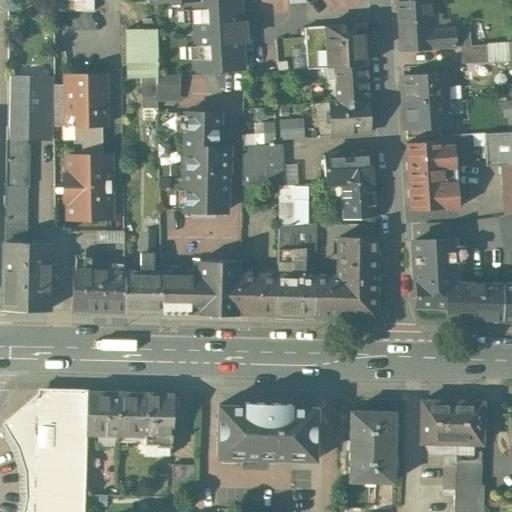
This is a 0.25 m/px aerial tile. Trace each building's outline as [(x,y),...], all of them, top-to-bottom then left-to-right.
[(192,0),(196,70),(242,68),(240,42),(244,41),(243,23),(239,24),(237,0),(192,0)] [(280,12),(279,0),(260,0),(261,12),(280,12)] [(399,32),(429,30),(427,0),(418,0),(397,1),(399,32)] [(360,24),(306,28),(302,28),(305,68),(320,68),(333,67),(365,65),(362,24),(360,24)] [(469,27),(453,28),(454,46),(460,46),(470,45),(470,44),(469,27)] [(429,30),(399,32),(400,49),(454,46),(453,28),(429,30)] [(487,43),(470,44),(470,45),(460,46),(461,65),(488,63),(487,43)] [(156,50),(126,52),(127,78),(156,78),(156,50)] [(365,65),(333,67),(335,93),(328,93),(328,101),(367,99),(365,65)] [(305,68),(281,70),(281,82),(314,80),(314,75),(320,75),(320,68),(305,68)] [(447,73),(401,76),(403,103),(441,101),(440,88),(447,87),(447,73)] [(185,74),(162,74),(162,100),(185,101),(185,74)] [(106,75),(72,76),(72,85),(53,85),(53,126),(73,126),(101,125),(107,125),(106,75)] [(25,79),(17,78),(13,83),(11,84),(11,85),(7,85),(7,126),(5,126),(5,162),(28,163),(29,145),(24,141),(24,138),(47,139),(48,85),(31,85),(30,83),(29,83),(25,79)] [(367,99),(328,101),(330,135),(369,133),(367,99)] [(441,101),(403,103),(405,130),(450,127),(449,115),(442,116),(441,101)] [(218,113),(185,113),(183,211),(225,211),(225,172),(227,172),(227,148),(217,148),(218,113)] [(308,138),(307,118),(282,119),(283,139),(308,138)] [(101,142),(101,125),(73,126),(73,143),(81,143),(101,142)] [(504,164),(511,163),(511,132),(484,134),(485,165),(504,164)] [(407,177),(455,174),(454,145),(440,146),(440,141),(405,143),(407,177)] [(102,155),(101,142),(81,143),(81,155),(84,155),(102,155)] [(282,145),(242,147),(241,184),(279,186),(284,186),(282,145)] [(370,152),(324,155),(326,184),(341,183),(372,181),(370,152)] [(102,155),(84,155),(81,155),(66,156),(66,174),(70,178),(71,197),(67,201),(67,219),(110,218),(109,155),(102,155)] [(28,163),(5,162),(4,185),(22,186),(22,187),(28,187),(28,163)] [(455,174),(407,177),(409,211),(458,208),(455,174)] [(372,181),(341,183),(343,218),(374,217),(372,181)] [(49,243),(21,243),(22,187),(22,186),(4,185),(2,309),(18,310),(32,311),(32,310),(47,311),(49,243)] [(284,186),(279,186),(278,226),(293,225),(293,201),(293,186),(284,186)] [(305,186),(293,186),(293,201),(305,201),(305,186)] [(293,225),(278,226),(276,275),(304,275),(306,224),(293,225)] [(376,238),(338,237),(338,276),(314,276),(313,316),(374,318),(376,238)] [(453,239),(412,242),(414,284),(415,284),(415,283),(455,284),(453,239)] [(152,255),(139,255),(139,272),(152,272),(152,255)] [(239,261),(198,261),(198,272),(173,272),(162,272),(162,312),(173,312),(173,313),(198,313),(197,315),(238,316),(239,275),(239,261)] [(123,269),(72,268),(71,310),(124,311),(123,271),(123,269)] [(139,272),(123,271),(124,311),(162,312),(162,272),(152,272),(139,272)] [(276,275),(239,275),(238,314),(274,315),(276,275)] [(304,275),(276,275),(274,315),(313,316),(314,276),(304,275)] [(455,284),(415,283),(415,284),(415,306),(446,307),(445,319),(500,320),(501,285),(455,284)] [(511,285),(501,285),(500,320),(511,320),(511,285)] [(26,498),(22,511),(83,511),(85,433),(86,392),(16,391),(16,394),(4,424),(18,446),(25,471),(26,496),(26,498)] [(118,393),(86,392),(85,433),(117,434),(118,393)] [(172,395),(118,393),(117,434),(144,435),(170,436),(172,395)] [(481,403),(420,401),(419,442),(455,443),(479,443),(480,443),(481,403)] [(290,404),(244,402),(244,406),(217,405),(216,458),(315,460),(316,408),(290,407),(290,404)] [(393,413),(349,412),(347,481),(392,482),(393,413)] [(170,436),(144,435),(144,444),(156,444),(156,446),(170,447),(170,436)] [(479,443),(455,443),(454,485),(478,485),(478,484),(479,443)] [(195,465),(172,464),(171,487),(194,487),(195,465)] [(166,496),(167,474),(155,474),(154,496),(166,496)] [(478,485),(454,485),(452,511),(481,511),(483,484),(478,484),(478,485)]
